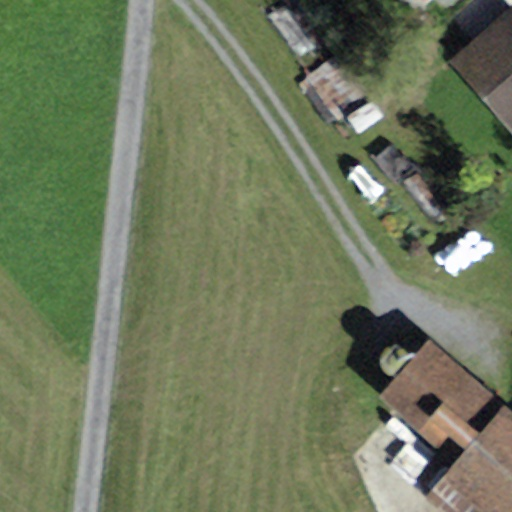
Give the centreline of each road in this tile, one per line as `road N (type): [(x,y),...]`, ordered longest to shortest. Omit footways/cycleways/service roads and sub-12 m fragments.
road 1 (track): [(84,511),(141,0)]
road 2 (track): [(400,325),(266,94),(187,0)]
